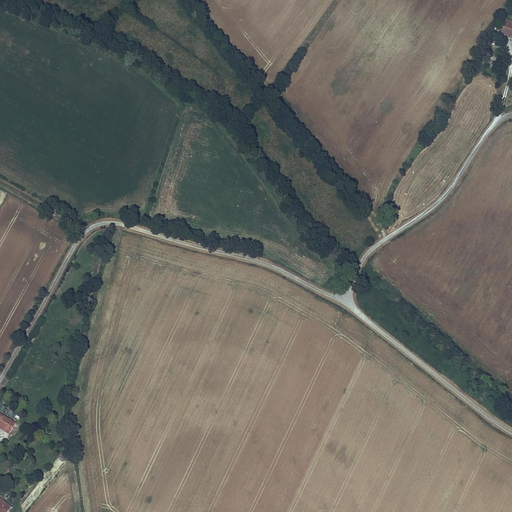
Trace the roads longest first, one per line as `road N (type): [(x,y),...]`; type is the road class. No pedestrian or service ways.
road 1 (unclassified): [(0,377),(75,240),(96,223),(241,255),(346,302)]
road 2 (unclassified): [(346,302),(369,251),(434,205),(488,129),(511,114)]
road 3 (unclassified): [(346,302),(511,432)]
